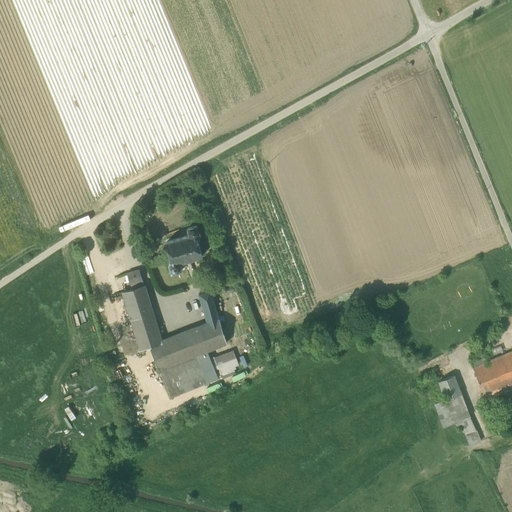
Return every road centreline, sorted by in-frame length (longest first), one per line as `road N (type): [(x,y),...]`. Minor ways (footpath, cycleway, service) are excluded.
road 1 (residential): [(428,34),(0,285)]
road 2 (residential): [(428,34),(511,240)]
road 3 (unknown): [(131,202),(172,325)]
